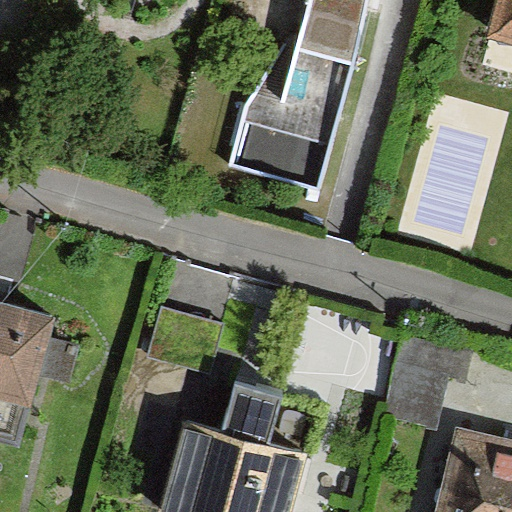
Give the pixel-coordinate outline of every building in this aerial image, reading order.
[(334,142),(357,60),(370,0),(309,0),(297,47),(277,126),(334,142)] [(511,35),(511,0),(502,0),(494,31),(511,35)] [(277,126),(297,47),(285,45),(246,105),(243,118),(277,126)] [(52,315),(0,299),(0,434),(17,440),(52,315)] [(452,345),(404,334),(397,362),(446,374),(452,345)] [(237,377),(223,430),(271,443),(284,390),(237,377)] [(223,430),(192,421),(168,509),(177,511),(286,511),(303,451),(271,443),(223,430)] [(511,511),(511,443),(464,432),(443,511),(511,511)]
